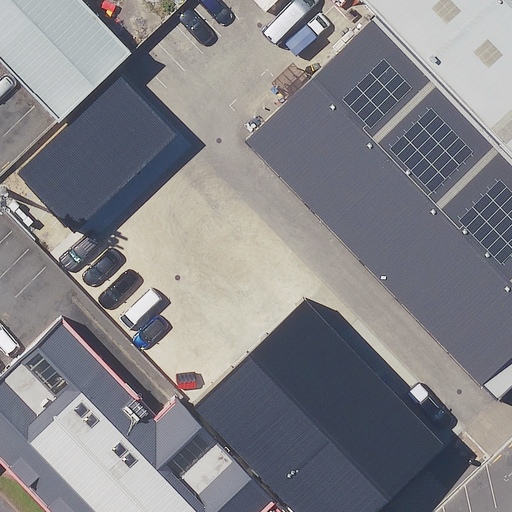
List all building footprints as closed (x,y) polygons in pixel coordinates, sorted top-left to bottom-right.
[(0,0),(0,157),(90,74),(19,0),(0,0)] [(511,323),(511,233),(313,22),(292,0),(172,0),(157,15),(118,51),(250,192),(439,392),(511,323)] [(143,0),(157,15),(172,0),(143,0)] [(292,0),(313,22),(336,0),(292,0)] [(511,0),(336,0),(313,22),(511,233),(511,0)] [(340,484),(439,392),(250,192),(152,284),(340,484)] [(122,438),(19,329),(0,346),(0,511),(234,511),(145,417),(122,438)]
